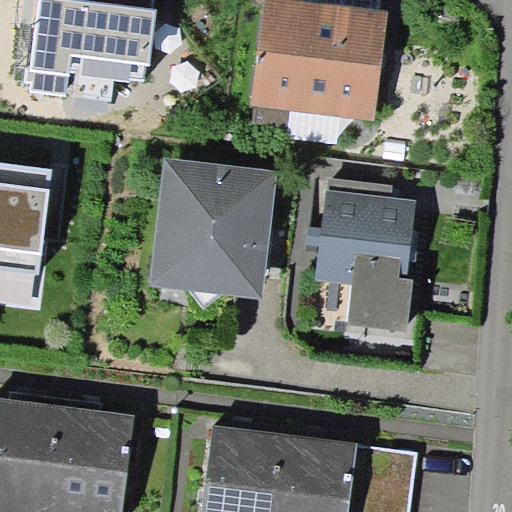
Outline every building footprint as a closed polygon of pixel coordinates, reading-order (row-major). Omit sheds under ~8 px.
[(157,0),(32,0),(26,65),(149,82),(157,0)] [(378,18),(258,3),(247,109),(366,123),(378,18)] [(278,176),(165,165),(151,288),(268,298),(278,176)] [(420,200),(320,188),(307,294),(342,294),(334,336),(407,336),(420,200)] [(119,511),(129,423),(0,409),(0,511),(119,511)] [(410,511),(417,457),(203,434),(192,511),(410,511)]
